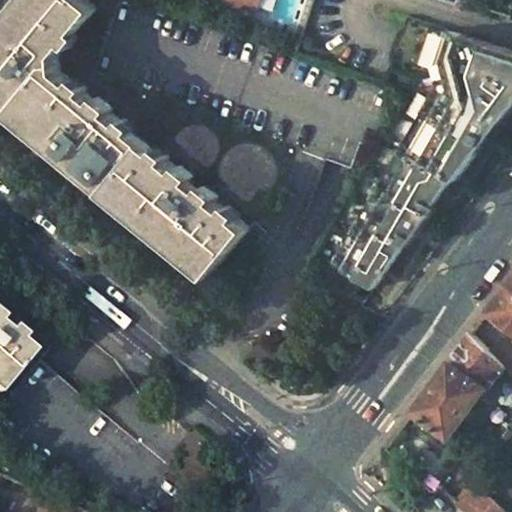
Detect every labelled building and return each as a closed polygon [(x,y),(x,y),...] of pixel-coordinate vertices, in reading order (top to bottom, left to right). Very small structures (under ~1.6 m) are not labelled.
[(101,3),(97,0),(32,0),(0,38),(0,86),(4,89),(86,157),(147,208),(145,209),(164,225),(182,241),(184,239),(217,267),(252,225),(62,66),(62,49),(101,3)] [(401,145),(457,174),(460,177),(481,150),(480,149),(497,119),(501,121),(504,118),(511,108),(511,45),(407,11),(404,22),(398,29),(394,36),(392,40),(391,45),(390,53),(391,62),(384,81),(396,85),(406,96),(425,102),(401,145)] [(457,174),(401,145),(335,262),(377,285),(408,242),(410,243),(420,230),(440,204),(437,202),(457,174)] [(491,383),(494,385),(502,375),(511,384),(511,370),(492,352),(473,333),(415,411),(451,438),(491,383)] [(0,385),(25,355),(0,335),(0,385)] [(453,503),(463,511),(511,511),(472,479),(453,503)]
